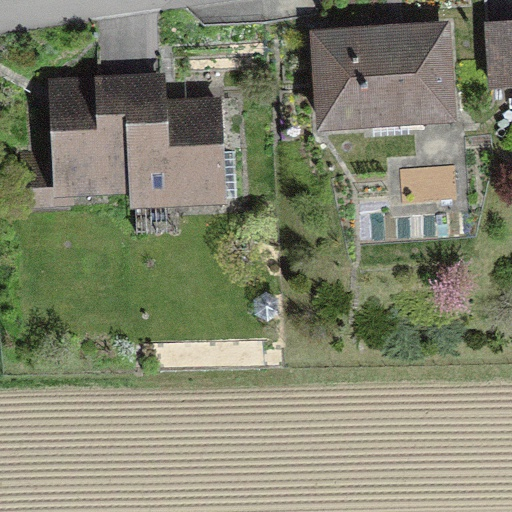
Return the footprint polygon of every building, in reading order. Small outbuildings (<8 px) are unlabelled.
[(511,85),(511,24),(489,26),(492,86),(511,85)] [(449,117),(443,29),(317,37),(323,126),(449,117)] [(104,136),(131,135),(162,134),(161,107),(159,59),(101,62),(102,83),(104,136)] [(104,136),(102,83),(52,85),(57,191),(133,188),(131,135),(104,136)] [(131,135),(133,188),(134,203),(223,199),(219,104),(161,107),(162,134),(131,135)]
